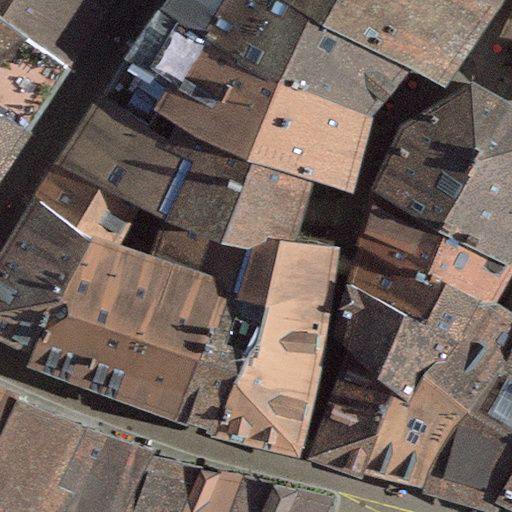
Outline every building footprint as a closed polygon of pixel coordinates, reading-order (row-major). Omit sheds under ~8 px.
[(149,0),(10,0),(4,11),(0,16),(0,99),(61,138),(149,0)] [(283,60),(316,0),(191,0),(189,5),(283,60)] [(323,0),(316,0),(283,60),(408,119),(447,70),(323,0)] [(323,0),(447,70),(476,86),(511,18),(511,1),(509,0),(323,0)] [(135,85),(203,124),(346,176),(377,188),(376,198),(382,199),(408,119),(283,60),(189,5),(135,85)] [(401,187),(464,219),(511,135),(511,100),(499,95),(437,119),(401,187)] [(0,231),(61,138),(0,99),(0,231)] [(197,219),(221,159),(207,152),(167,133),(114,104),(57,197),(122,226),(115,245),(144,253),(161,209),(197,219)] [(221,159),(197,219),(311,242),(329,246),(346,176),(203,124),(198,138),(209,146),(207,152),(221,159)] [(511,135),(464,219),(511,242),(511,135)] [(511,306),(511,242),(464,219),(401,187),(380,248),(509,305),(511,306)] [(0,289),(0,332),(61,357),(115,245),(122,226),(57,197),(0,289)] [(144,253),(115,245),(61,357),(65,370),(208,422),(261,291),(296,299),(311,242),(197,219),(184,268),(144,253)] [(296,299),(252,436),(331,459),(350,362),(361,272),(362,260),(363,251),(329,246),(311,242),(296,299)] [(487,340),(509,305),(380,248),(377,264),(369,262),(362,260),(361,272),(368,273),(376,275),(374,289),(487,340)] [(345,464),(401,480),(433,394),(449,400),(487,340),(374,289),(368,343),(380,352),(345,464)] [(296,299),(261,291),(208,422),(252,436),(296,299)] [(511,306),(509,305),(487,340),(449,400),(433,394),(401,480),(474,500),(485,441),(511,421),(511,306)] [(0,511),(45,511),(73,441),(3,413),(0,420),(0,511)] [(511,511),(511,421),(485,441),(474,500),(509,511),(511,511)] [(45,511),(108,511),(128,463),(73,441),(45,511)] [(108,511),(157,511),(170,480),(128,463),(108,511)] [(232,511),(234,506),(170,480),(157,511),(232,511)]
